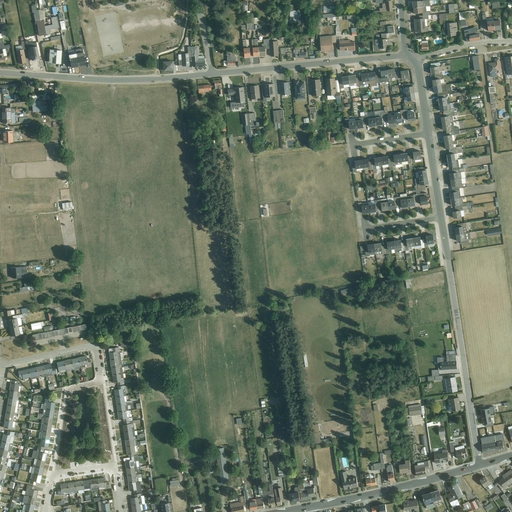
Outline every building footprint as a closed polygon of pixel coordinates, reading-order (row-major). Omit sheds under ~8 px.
[(501,0),(492,1),(492,5),(493,9),(502,8),(501,0)] [(380,12),(393,11),(392,1),(384,2),(384,4),(382,4),(383,7),(382,8),(380,9),(380,11),(380,12)] [(290,4),(290,22),(299,22),(299,19),(298,19),(298,12),(293,11),(294,5),(290,4)] [(449,5),(449,13),(459,13),(459,9),(458,9),(458,4),(449,5)] [(58,19),(57,15),(54,16),(54,17),(51,17),(52,18),(47,19),(48,23),(44,24),(42,10),(38,10),(36,10),(35,6),(31,6),(33,13),(35,25),(37,25),(39,36),(53,33),(51,26),(49,26),(48,23),(51,23),(51,24),(57,23),(58,25),(59,25),(58,19)] [(428,15),(430,15),(430,12),(430,6),(413,7),(414,13),(423,13),(423,15),(419,16),(428,15)] [(494,21),(494,18),(486,19),(485,12),(482,13),(483,21),(486,21),(487,27),(488,26),(488,31),(495,30),(494,21)] [(428,15),(419,16),(419,19),(414,19),(415,32),(428,31),(428,26),(427,27),(427,19),(429,19),(428,15)] [(456,23),(447,23),(449,36),(458,35),(456,23)] [(394,26),(387,27),(388,33),(381,34),(382,38),(387,38),(389,37),(389,36),(395,35),(394,26)] [(469,36),(466,36),(467,42),(480,40),(479,32),(471,33),(471,32),(468,32),(469,36)] [(336,35),(320,37),(321,51),(330,50),(330,52),(333,52),(333,43),(336,43),(336,35)] [(264,49),(268,49),(267,39),(264,40),(258,40),(258,42),(263,42),(264,44),(262,44),(262,45),(262,47),(258,47),(259,56),(265,56),(264,49)] [(267,39),(268,49),(270,49),(271,57),(278,56),(277,41),(270,42),(270,39),(267,39)] [(388,48),(387,39),(373,40),(373,52),(382,51),(382,49),(388,48)] [(350,40),(339,41),(340,51),(351,50),(351,51),(355,51),(354,42),(350,42),(350,40)] [(22,45),(15,47),(19,64),(26,62),(23,49),(26,49),(25,41),(21,42),(22,45)] [(422,42),(419,43),(419,51),(429,50),(428,41),(421,41),(422,42)] [(11,47),(11,44),(4,46),(4,45),(0,45),(0,59),(0,60),(4,59),(2,50),(11,47)] [(40,59),(37,45),(28,46),(31,60),(40,59)] [(181,54),(178,55),(179,66),(182,65),(182,66),(189,65),(189,57),(192,57),(191,47),(191,46),(187,47),(188,53),(181,54)] [(198,56),(197,46),(191,47),(192,57),(195,56),(195,68),(205,67),(205,62),(205,61),(204,58),(204,56),(198,56)] [(306,46),(295,47),(296,59),(306,58),(306,52),(304,53),(303,50),(301,50),(301,53),(299,53),(299,49),(305,48),(305,49),(307,49),(306,46)] [(86,65),(83,49),(76,50),(76,53),(79,66),(86,65)] [(50,50),(49,62),(53,63),(54,63),(54,62),(56,62),(56,63),(57,63),(61,64),(62,51),(50,50)] [(242,58),(244,57),(244,52),(227,53),(227,61),(224,61),(224,66),(227,66),(235,66),(235,61),(238,61),(238,65),(242,65),(242,58)] [(71,68),(79,66),(76,53),(69,55),(71,68)] [(495,63),(489,64),(490,74),(497,72),(497,74),(501,74),(499,59),(495,59),(495,63)] [(173,61),(160,62),(161,70),(173,70),(173,61)] [(435,77),(442,76),(445,75),(444,71),(442,71),(442,66),(431,68),(432,74),(435,74),(435,77)] [(400,80),(399,72),(395,72),(394,69),(388,70),(389,80),(389,81),(392,80),(392,81),(400,80)] [(386,81),(389,80),(388,70),(381,71),(381,74),(379,75),(380,83),(380,86),(383,85),(383,82),(386,82),(386,81)] [(402,81),(409,80),(409,77),(408,70),(399,72),(400,80),(402,80),(402,81)] [(380,83),(379,75),(375,75),(375,72),(368,73),(370,84),(370,86),(377,86),(377,83),(380,83)] [(366,84),(370,84),(368,73),(362,74),(361,74),(362,77),(359,78),(360,86),(364,85),(363,84),(366,84)] [(360,86),(359,78),(356,78),(355,75),(349,76),(351,87),(351,89),(357,88),(357,86),(360,86)] [(344,88),(351,87),(349,76),(342,77),(342,80),(339,81),(340,89),(344,88)] [(433,80),(434,87),(445,85),(446,85),(446,82),(444,82),(444,78),(443,79),(442,76),(435,77),(436,80),(433,80)] [(335,78),(326,79),(327,96),(336,95),(337,99),(341,99),(340,92),(336,93),(335,78)] [(311,81),(311,86),(311,92),(312,92),(312,96),(321,95),(320,79),(315,80),(311,81)] [(221,80),(214,81),(215,87),(215,86),(215,89),(218,89),(219,93),(218,93),(218,95),(219,94),(219,97),(222,96),(221,80)] [(298,81),(294,82),(296,99),(306,98),(304,82),(298,83),(298,81)] [(289,82),(279,83),(281,95),(290,94),(289,82)] [(15,88),(15,84),(12,85),(0,85),(0,92),(9,92),(10,91),(10,89),(12,89),(12,88),(15,88)] [(274,84),(265,85),(266,98),(263,98),(264,102),(267,102),(266,98),(275,97),(274,84)] [(413,87),(413,86),(410,87),(410,84),(402,85),(402,88),(403,88),(404,95),(414,93),(413,87)] [(210,85),(198,86),(199,95),(205,94),(204,93),(210,93),(210,90),(211,90),(210,85)] [(258,85),(250,86),(251,99),(259,98),(258,85)] [(450,94),(449,91),(446,91),(445,85),(434,87),(435,93),(438,93),(438,96),(445,95),(450,94)] [(243,87),(234,88),(235,102),(229,102),(230,108),(244,107),(244,102),(243,87)] [(412,100),(415,100),(414,93),(404,95),(405,97),(404,97),(405,101),(404,101),(405,105),(413,103),(412,100)] [(438,96),(439,105),(447,104),(446,97),(445,95),(438,96)] [(32,101),(33,112),(47,111),(46,100),(44,100),(42,100),(36,101),(32,101)] [(444,114),(457,112),(457,110),(454,111),(454,109),(453,103),(447,104),(439,105),(440,111),(443,111),(444,114)] [(11,109),(11,107),(2,108),(2,116),(3,123),(15,123),(15,112),(14,109),(11,109)] [(391,113),(388,114),(387,107),(384,107),(385,113),(384,113),(385,121),(388,121),(389,124),(396,123),(394,113),(394,112),(391,113)] [(385,121),(384,113),(384,110),(374,112),(375,116),(376,126),(383,125),(382,122),(385,121)] [(402,119),(405,118),(404,110),(401,111),(401,112),(394,113),(396,123),(402,122),(402,119)] [(404,110),(405,118),(408,118),(408,121),(409,121),(415,120),(414,112),(408,113),(407,110),(404,110)] [(363,125),(366,124),(364,112),(360,113),(360,117),(355,118),(357,129),(363,128),(363,125)] [(376,126),(375,116),(368,117),(368,112),(364,112),(366,124),(369,124),(369,127),(370,127),(376,126)] [(441,117),(442,124),(453,122),(452,116),(457,115),(457,112),(444,114),(444,117),(441,117)] [(250,120),(249,114),(242,114),(243,126),(250,125),(250,120)] [(350,130),(357,129),(355,118),(348,120),(348,119),(345,119),(346,127),(349,127),(350,130)] [(446,130),(447,133),(459,131),(459,127),(454,128),(453,122),(442,124),(443,130),(446,130)] [(444,136),(445,143),(455,141),(454,135),(463,134),(463,133),(466,132),(465,130),(459,131),(447,133),(447,136),(444,136)] [(5,137),(3,137),(4,140),(13,140),(13,131),(5,131),(5,137)] [(225,134),(221,135),(221,138),(218,139),(219,145),(222,145),(223,152),(227,152),(225,134)] [(461,147),(456,147),(456,144),(457,144),(457,141),(455,141),(445,143),(446,149),(449,149),(450,151),(462,150),(461,147)] [(448,161),(458,160),(457,154),(462,153),(462,150),(450,151),(450,155),(447,155),(448,161)] [(411,156),(412,164),(415,163),(415,162),(422,161),(421,159),(420,151),(414,152),(413,152),(414,155),(411,156)] [(412,164),(411,156),(408,156),(407,153),(400,154),(402,165),(409,164),(410,170),(413,169),(412,164)] [(402,167),(402,165),(400,154),(394,155),(394,158),(391,159),(393,170),(393,171),(396,170),(396,168),(402,167)] [(393,170),(391,159),(388,159),(388,156),(387,156),(381,157),(383,167),(383,168),(389,167),(390,171),(393,170)] [(380,167),(383,167),(381,157),(375,158),(374,158),(375,161),(372,162),(373,170),(374,174),(377,173),(376,169),(380,168),(380,167)] [(373,170),(372,162),(369,162),(368,159),(362,160),(363,170),(369,169),(370,170),(373,170)] [(357,171),(363,170),(362,160),(355,161),(355,164),(352,165),(353,173),(357,172),(357,171)] [(463,166),(459,166),(458,160),(448,161),(449,168),(452,167),(452,170),(463,169),(468,168),(467,165),(463,165),(463,166)] [(426,171),(426,170),(423,171),(423,168),(415,169),(416,179),(427,177),(426,171)] [(450,174),(451,180),(465,178),(466,178),(465,171),(464,172),(463,169),(452,170),(453,173),(450,174)] [(425,184),(428,184),(427,177),(416,179),(415,179),(416,186),(414,186),(415,189),(426,187),(425,184)] [(463,188),(462,184),(466,183),(465,178),(451,180),(452,189),(463,188)] [(495,183),(483,185),(483,187),(493,186),(493,189),(491,189),(492,193),(497,192),(495,183)] [(450,193),(451,199),(462,197),(461,191),(460,192),(460,190),(467,189),(467,187),(463,188),(452,189),(453,192),(450,193)] [(417,194),(418,202),(421,202),(421,205),(422,205),(428,204),(427,196),(427,193),(417,194)] [(409,207),(407,196),(407,194),(400,195),(400,196),(397,197),(398,205),(401,205),(402,208),(409,207)] [(415,203),(418,202),(417,194),(413,195),(413,196),(407,196),(409,207),(415,206),(415,203)] [(389,210),(387,199),(382,200),(381,196),(377,196),(378,200),(379,208),(382,208),(382,211),(383,211),(389,210)] [(395,206),(398,205),(397,197),(387,199),(389,210),(395,209),(396,209),(395,206)] [(473,202),(463,204),(462,197),(451,199),(452,206),(455,205),(455,208),(471,206),(473,205),(473,202)] [(376,209),(379,208),(378,200),(371,201),(371,202),(368,203),(370,213),(376,212),(376,209)] [(72,202),(62,203),(62,208),(62,210),(73,209),(73,205),(72,206),(72,202)] [(370,213),(368,203),(362,204),(361,202),(358,203),(359,211),(362,211),(363,214),(370,213)] [(454,218),(465,217),(463,210),(471,209),(471,206),(455,208),(456,211),(453,212),(454,218)] [(455,228),(456,234),(467,233),(466,223),(458,224),(458,227),(455,228)] [(461,244),(469,243),(468,240),(471,240),(470,233),(467,233),(456,234),(457,241),(460,241),(461,244)] [(434,245),(434,242),(433,235),(426,236),(426,239),(423,240),(425,248),(428,247),(428,246),(434,245)] [(425,248),(423,240),(421,240),(420,237),(413,238),(415,248),(415,249),(425,248)] [(411,249),(415,248),(413,238),(407,239),(407,242),(404,243),(405,251),(409,250),(409,249),(411,249)] [(405,251),(404,243),(401,243),(401,240),(400,240),(394,241),(395,249),(395,251),(402,250),(402,251),(405,251)] [(394,249),(395,249),(394,241),(387,242),(388,245),(385,246),(386,254),(387,255),(389,254),(389,253),(389,250),(391,250),(391,253),(395,253),(394,249)] [(386,254),(385,246),(382,246),(381,243),(374,244),(376,254),(376,255),(386,254)] [(370,255),(376,254),(374,244),(368,245),(368,248),(365,249),(366,257),(370,256),(370,255)] [(21,275),(27,275),(26,267),(10,268),(11,274),(12,274),(12,278),(21,277),(21,275)] [(25,287),(19,288),(20,292),(30,290),(29,286),(28,283),(24,284),(25,287)] [(9,328),(19,326),(18,326),(22,325),(20,318),(22,317),(22,314),(12,316),(13,319),(7,320),(9,328)] [(42,328),(41,326),(44,326),(43,322),(41,322),(31,324),(32,330),(42,328)] [(11,336),(20,334),(19,326),(9,328),(11,336)] [(110,360),(121,359),(124,358),(123,352),(120,353),(119,347),(112,348),(113,352),(109,353),(110,360)] [(441,362),(441,370),(457,369),(456,351),(451,351),(452,353),(453,353),(453,357),(452,357),(449,357),(448,357),(448,359),(450,359),(450,361),(441,362)] [(86,356),(79,358),(81,368),(92,366),(90,359),(87,360),(86,356)] [(74,370),(81,368),(79,358),(72,359),(74,370)] [(74,370),(72,359),(64,361),(66,371),(74,370)] [(110,360),(111,368),(122,366),(121,359),(110,360)] [(61,372),(66,371),(64,361),(57,363),(58,368),(55,369),(57,376),(59,376),(59,373),(61,373),(61,372)] [(53,374),(51,364),(43,366),(46,376),(53,374)] [(41,377),(46,376),(43,366),(36,367),(38,378),(40,377),(39,375),(41,375),(41,377)] [(112,375),(123,374),(122,370),(128,369),(128,366),(122,367),(122,366),(111,368),(112,375)] [(38,378),(36,367),(29,369),(30,377),(31,379),(38,378)] [(25,379),(30,377),(29,369),(18,371),(19,377),(20,377),(21,379),(23,379),(23,381),(25,381),(25,379)] [(112,375),(113,383),(117,382),(118,385),(124,384),(124,383),(125,383),(124,380),(123,374),(112,375)] [(447,393),(457,391),(455,377),(445,379),(447,393)] [(20,392),(21,384),(18,384),(19,381),(11,380),(11,383),(10,390),(20,392)] [(115,397),(126,396),(124,385),(118,386),(118,389),(114,390),(115,397)] [(20,392),(10,390),(8,398),(19,400),(21,400),(21,395),(20,393),(20,392)] [(127,401),(126,396),(115,397),(117,405),(130,403),(132,402),(132,400),(127,401)] [(43,409),(54,410),(55,403),(50,402),(51,398),(45,397),(44,404),(43,409)] [(449,412),(460,410),(458,397),(448,399),(449,406),(448,406),(449,412)] [(18,407),(19,400),(8,398),(7,405),(18,407)] [(130,403),(117,405),(118,412),(128,411),(127,406),(130,405),(130,403)] [(18,407),(7,405),(6,413),(17,414),(17,413),(18,407)] [(409,409),(406,409),(407,416),(422,414),(421,406),(409,408),(409,409)] [(480,409),(482,424),(485,424),(486,426),(493,425),(491,414),(495,413),(494,406),(480,409)] [(43,409),(42,416),(53,418),(54,410),(43,409)] [(131,410),(128,411),(118,412),(119,420),(124,419),(124,422),(132,421),(132,418),(129,418),(129,416),(128,414),(131,414),(131,410)] [(15,422),(17,414),(6,413),(5,420),(15,422)] [(41,423),(52,425),(53,418),(42,416),(42,418),(42,420),(41,423)] [(15,422),(5,420),(4,428),(14,429),(15,422)] [(134,431),(133,423),(139,422),(139,420),(132,421),(124,422),(124,425),(123,425),(124,432),(134,431)] [(40,429),(40,431),(50,432),(52,425),(41,423),(40,429)] [(4,434),(2,441),(12,444),(15,433),(8,431),(7,434),(4,434)] [(41,439),(49,440),(50,432),(40,431),(39,438),(41,439)] [(134,431),(124,432),(125,440),(136,438),(135,435),(137,435),(137,431),(134,431)] [(499,450),(504,449),(503,441),(501,441),(501,437),(504,437),(503,431),(497,432),(498,437),(488,440),(489,443),(486,443),(486,441),(481,442),(483,453),(499,450)] [(136,438),(125,440),(126,447),(136,446),(135,440),(137,440),(136,438)] [(44,447),(48,447),(49,440),(41,439),(40,444),(38,444),(37,449),(44,450),(44,447)] [(0,448),(10,451),(11,451),(13,444),(12,444),(2,441),(0,448)] [(384,446),(385,455),(392,454),(391,445),(384,446)] [(136,446),(126,447),(127,455),(129,455),(129,457),(138,456),(136,446)] [(458,459),(467,456),(465,448),(465,449),(464,446),(455,448),(458,459)] [(0,448),(0,456),(8,458),(10,451),(0,448)] [(215,449),(221,484),(230,482),(224,448),(215,449)] [(35,458),(45,461),(47,453),(43,453),(44,450),(37,449),(35,458)] [(436,463),(449,461),(447,449),(434,451),(436,463)] [(0,466),(6,469),(7,466),(10,466),(12,460),(9,459),(9,458),(8,458),(0,456),(0,463),(1,464),(0,466)] [(125,461),(126,468),(136,467),(137,467),(136,461),(139,461),(138,456),(129,457),(130,460),(125,461)] [(33,466),(43,468),(45,461),(35,458),(33,466)] [(407,475),(411,474),(409,460),(405,461),(405,464),(399,464),(400,472),(403,472),(403,473),(407,473),(407,475)] [(426,474),(425,469),(430,468),(428,461),(424,462),(417,463),(418,465),(415,466),(416,476),(426,474)] [(389,482),(395,480),(392,465),(387,466),(388,468),(386,468),(389,482)] [(33,466),(31,473),(42,475),(43,468),(33,466)] [(127,476),(139,474),(138,471),(137,471),(136,467),(126,468),(127,476)] [(344,489),(358,487),(356,477),(348,478),(346,471),(340,472),(342,480),(343,480),(344,489)] [(36,482),(40,483),(42,475),(31,473),(29,483),(35,485),(36,482)] [(127,476),(128,483),(140,482),(142,481),(141,477),(139,477),(139,474),(127,476)] [(372,485),(377,484),(374,474),(372,475),(370,474),(365,475),(365,477),(364,477),(365,480),(366,479),(367,486),(372,485)] [(503,478),(499,481),(505,488),(511,483),(505,474),(502,476),(503,478)] [(485,476),(480,480),(488,492),(493,488),(485,476)] [(105,489),(110,488),(109,482),(106,482),(105,478),(98,479),(99,489),(105,488),(105,489)] [(99,489),(98,479),(90,480),(92,491),(93,491),(93,490),(99,489)] [(90,491),(92,491),(90,480),(83,481),(84,491),(90,490),(90,491)] [(84,491),(83,481),(75,482),(77,493),(78,493),(78,492),(84,492),(84,491)] [(69,494),(77,493),(75,482),(68,483),(69,493),(69,494)] [(134,493),(142,492),(140,482),(128,483),(129,491),(134,490),(134,493)] [(309,497),(315,496),(314,488),(305,489),(303,482),(298,483),(299,489),(302,500),(309,499),(309,497)] [(69,493),(68,483),(60,484),(61,489),(58,489),(58,494),(69,493)] [(270,507),(275,506),(272,484),(269,484),(270,491),(268,491),(267,488),(263,489),(264,495),(269,495),(270,498),(267,498),(268,503),(269,503),(270,507)] [(456,484),(448,488),(451,493),(447,495),(449,499),(448,500),(451,505),(458,502),(457,499),(463,497),(456,484)] [(25,495),(25,496),(36,498),(38,491),(34,490),(35,487),(27,485),(26,491),(23,491),(22,494),(25,495)] [(281,502),(284,502),(281,487),(280,487),(280,486),(277,487),(277,489),(274,489),(278,505),(282,505),(281,502)] [(300,500),(298,487),(295,487),(294,489),(295,492),(291,492),(291,493),(289,494),(290,502),(300,500)] [(434,504),(442,502),(439,490),(431,493),(434,504)] [(497,495),(493,498),(494,501),(501,496),(502,495),(499,491),(497,493),(497,495)] [(435,507),(434,504),(431,493),(423,495),(427,510),(435,507)] [(132,506),(142,504),(145,504),(144,496),(141,497),(141,494),(134,494),(134,497),(130,498),(132,506)] [(24,503),(34,506),(36,498),(25,496),(24,495),(23,501),(20,500),(20,502),(24,503)] [(231,511),(243,511),(245,511),(244,505),(246,505),(245,502),(244,496),(238,497),(239,502),(230,504),(231,511)] [(258,509),(265,508),(263,498),(256,499),(257,501),(258,509)] [(415,511),(419,511),(417,500),(413,500),(413,502),(412,502),(412,501),(409,501),(409,500),(403,501),(404,510),(414,508),(415,511)] [(99,511),(100,511),(110,511),(109,503),(105,504),(105,501),(98,502),(99,511)] [(258,509),(257,501),(249,502),(249,503),(248,504),(249,509),(250,508),(251,511),(258,509)] [(466,510),(466,511),(467,511),(473,510),(470,503),(469,501),(463,504),(464,506),(463,507),(463,506),(461,507),(462,511),(463,510),(464,511),(466,510)] [(474,501),(470,503),(473,510),(478,508),(477,506),(478,505),(476,501),(475,501),(474,501)] [(24,505),(22,510),(29,511),(32,511),(34,506),(24,503),(23,505),(24,505)] [(173,511),(172,503),(169,503),(161,504),(162,511),(173,511)]
